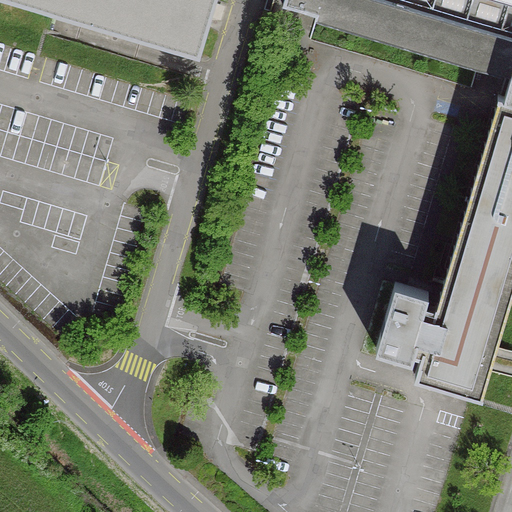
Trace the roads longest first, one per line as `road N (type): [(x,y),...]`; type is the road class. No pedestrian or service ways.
road 1 (unclassified): [(121,435),(248,0)]
road 2 (unclassified): [(0,319),(121,435)]
